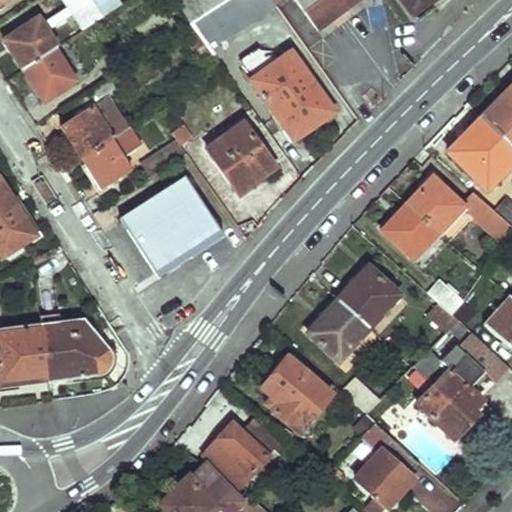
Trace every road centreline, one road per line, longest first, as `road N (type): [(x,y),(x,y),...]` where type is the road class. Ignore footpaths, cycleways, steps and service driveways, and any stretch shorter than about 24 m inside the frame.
road 1 (primary): [(38,511),(120,460),(217,340),(282,241)]
road 2 (primary): [(511,5),(282,241)]
road 3 (residential): [(0,100),(169,362)]
road 4 (primary): [(169,362),(97,433),(42,448),(8,446)]
road 5 (primary): [(282,241),(169,362)]
